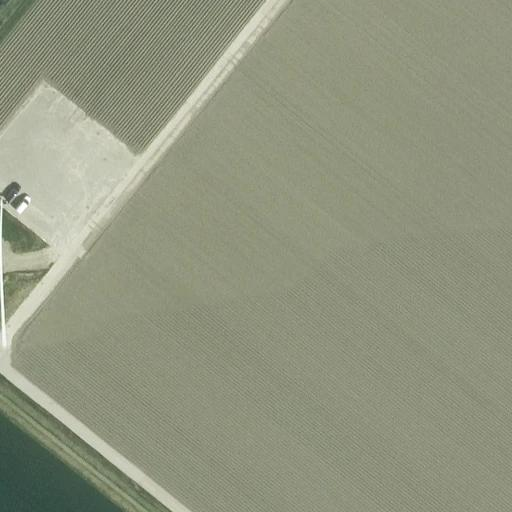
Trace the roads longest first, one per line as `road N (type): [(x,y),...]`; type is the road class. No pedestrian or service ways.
road 1 (track): [(280,0),(0,346)]
road 2 (track): [(0,362),(186,511)]
